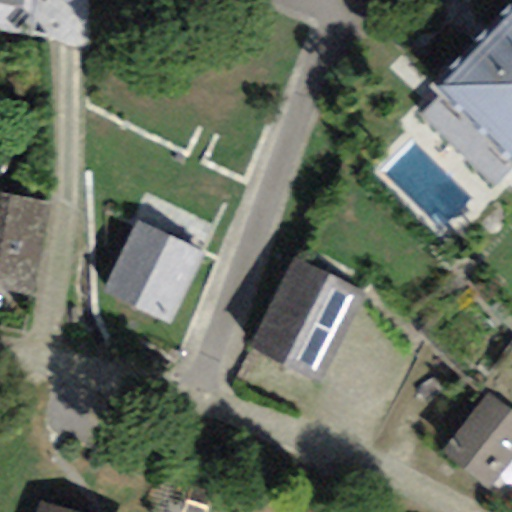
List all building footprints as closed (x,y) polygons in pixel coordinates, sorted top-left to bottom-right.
[(511,0),(506,0),(435,73),(511,147),(511,0)] [(48,198),(0,190),(0,283),(33,288),(48,198)] [(103,289),(166,320),(201,249),(138,218),(103,289)] [(294,253),(247,339),(318,377),(365,291),(294,253)] [(444,445),(494,483),(511,459),(511,411),(486,391),(444,445)] [(95,511),(41,497),(36,511),(95,511)]
